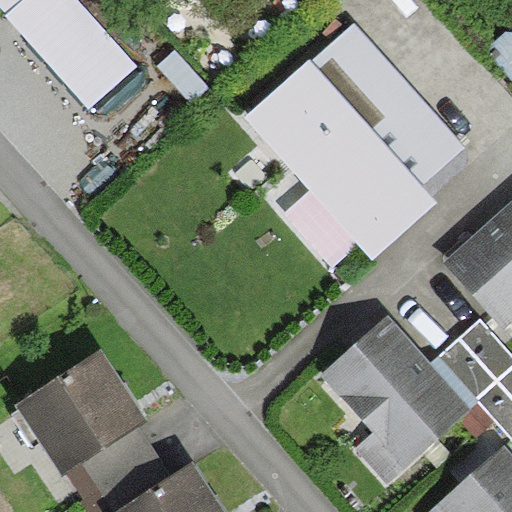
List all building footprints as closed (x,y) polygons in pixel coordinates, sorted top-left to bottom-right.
[(0,0),(0,4),(85,107),(135,65),(80,0),(0,0)] [(360,22),(249,119),(369,255),(437,196),(423,181),(467,143),(360,22)] [(511,199),(444,260),(504,327),(511,319),(511,199)] [(389,483),(471,413),(388,318),(323,375),(372,431),(356,445),(389,483)] [(511,349),(483,318),(440,357),(511,436),(511,349)] [(228,511),(197,465),(168,484),(130,429),(146,418),(139,408),(103,354),(18,411),(64,479),(86,465),(117,510),(114,511),(228,511)] [(511,511),(511,452),(507,447),(432,511),(511,511)]
